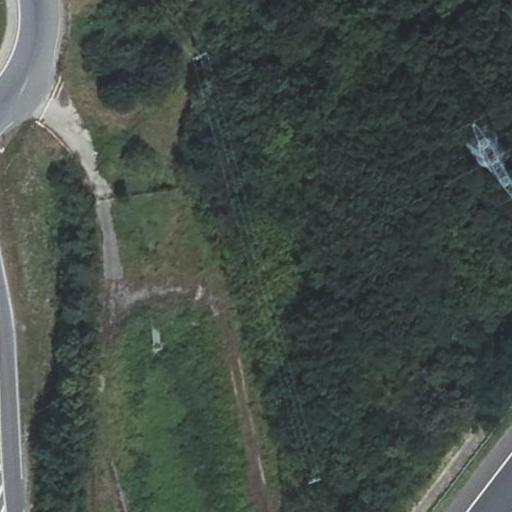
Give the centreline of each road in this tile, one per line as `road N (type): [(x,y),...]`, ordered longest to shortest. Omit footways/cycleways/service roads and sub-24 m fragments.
road 1 (primary): [(14,511),(0,297)]
road 2 (primary): [(0,108),(35,59),(40,0)]
